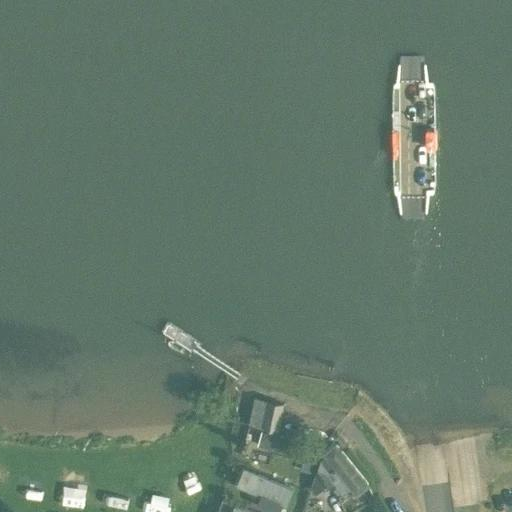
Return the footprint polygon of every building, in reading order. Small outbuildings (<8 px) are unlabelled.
[(285,402),(260,397),(255,425),(279,429),(285,402)] [(341,494),(355,484),(361,492),(374,483),(343,438),(316,457),(341,494)] [(244,465),(236,485),(257,493),(260,487),(288,498),(293,485),(244,465)] [(171,478),(178,492),(194,484),(187,470),(171,478)] [(79,499),(80,480),(54,479),(54,498),(79,499)] [(17,496),(37,495),(37,481),(17,481),(17,496)] [(135,504),(157,503),(156,481),(134,482),(135,504)] [(264,511),(226,496),(220,511),(284,511),(288,503),(270,496),(264,511)]
